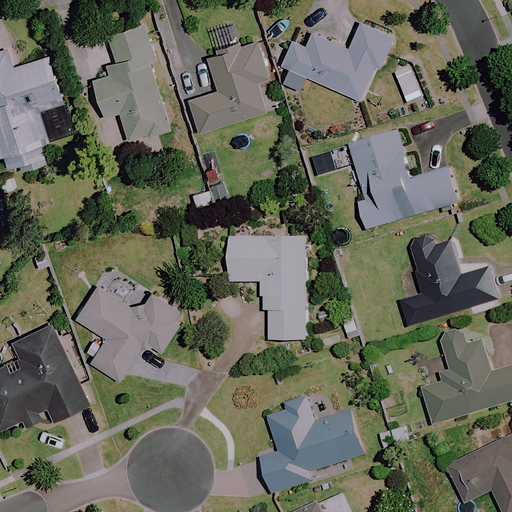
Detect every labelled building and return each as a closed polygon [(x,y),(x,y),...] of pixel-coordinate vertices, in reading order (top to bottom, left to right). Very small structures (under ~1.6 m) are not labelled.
[(135,19),(132,5),(109,10),(113,25),(135,19)] [(396,37),(364,23),(354,48),(315,32),(309,46),(297,41),(281,80),(302,89),(307,76),(364,99),(378,65),(384,68),(396,37)] [(157,60),(146,24),(111,34),(122,72),(97,80),(108,116),(123,112),(131,141),(172,128),(152,61),(157,60)] [(271,79),(259,38),(210,53),(221,92),(192,100),(202,132),(269,112),(260,82),(271,79)] [(0,151),(4,166),(24,162),(26,169),(45,164),(41,148),(52,145),(42,111),(66,104),(52,57),(16,67),(11,49),(0,52),(0,151)] [(426,97),(414,67),(399,73),(411,103),(426,97)] [(415,180),(402,132),(355,145),(370,200),(363,201),(370,229),(463,203),(453,169),(415,180)] [(234,205),(229,186),(196,195),(200,214),(234,205)] [(438,247),(434,234),(413,240),(429,294),(405,301),(412,326),(501,300),(492,268),(463,277),(453,242),(438,247)] [(310,339),(309,237),(235,238),(235,281),(266,281),(267,309),(273,309),(273,340),(310,339)] [(187,316),(111,267),(78,317),(109,337),(94,361),(124,381),(149,342),(164,352),(187,316)] [(356,314),(345,317),(352,339),(362,336),(356,314)] [(91,404),(55,325),(14,344),(25,367),(0,378),(0,430),(2,435),(49,414),(52,422),(91,404)] [(466,332),(445,339),(457,380),(427,389),(437,424),(511,402),(511,368),(495,373),(486,342),(470,346),(466,332)] [(320,419),(312,394),(292,400),(294,409),(272,416),(283,450),(265,456),(276,493),(315,480),(312,472),(369,454),(354,409),(320,419)] [(511,511),(511,436),(481,453),(479,450),(450,464),(469,502),(496,489),(507,511),(511,511)]
